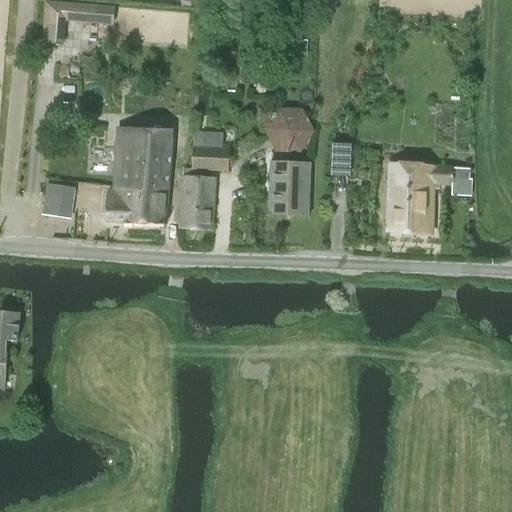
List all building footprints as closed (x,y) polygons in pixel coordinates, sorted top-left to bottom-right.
[(45,1),(44,20),(65,21),(98,24),(99,5),(45,1)] [(106,191),(106,223),(155,224),(165,224),(172,130),(113,128),(112,191),(106,191)] [(193,148),(192,171),(228,172),(229,150),(222,150),(193,148)] [(269,216),(309,218),(311,164),(271,162),(269,216)] [(390,164),(387,233),(432,236),(433,184),(452,185),(452,196),(469,197),(470,197),(472,197),(472,179),(470,179),(470,170),(454,169),(390,164)] [(212,231),(216,179),(184,177),(180,229),(212,231)] [(43,215),(69,219),(70,212),(74,189),(47,185),(43,215)] [(0,390),(5,391),(6,376),(8,342),(17,343),(19,315),(0,313),(0,390)]
